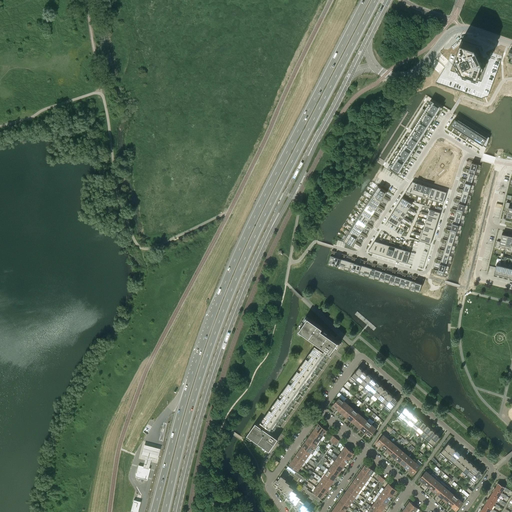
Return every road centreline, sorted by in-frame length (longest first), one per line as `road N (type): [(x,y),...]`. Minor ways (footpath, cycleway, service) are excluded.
road 1 (primary): [(365,0),(236,256),(204,334),(154,511)]
road 2 (primary): [(165,511),(185,426),(243,261),(375,0)]
road 3 (residential): [(463,511),(491,466),(364,357),(320,410)]
road 4 (residential): [(359,255),(427,272),(466,149)]
road 5 (residential): [(438,131),(359,255)]
road 6 (residential): [(320,410),(269,482),(284,511)]
